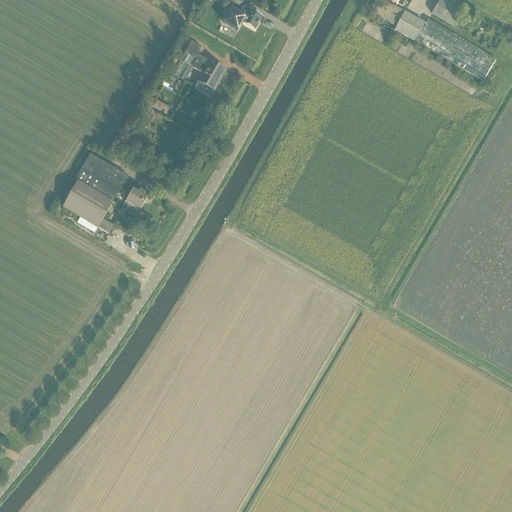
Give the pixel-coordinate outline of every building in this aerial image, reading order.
[(462,13),(441,0),(440,0),(432,14),(454,27),(462,13)] [(425,24),(404,12),(382,1),(374,15),(397,27),(394,32),(415,43),(425,24)] [(231,10),(224,24),(238,32),(242,23),(243,24),(242,24),(255,31),(263,18),(250,11),(243,7),(239,15),(231,10)] [(496,60),(429,21),(416,42),(483,82),(496,60)] [(185,53),(173,75),(184,81),(192,68),(202,73),(197,81),(214,91),(226,71),(209,61),(198,55),(201,50),(191,44),(185,53)] [(176,64),(182,53),(177,50),(171,60),(176,64)] [(147,128),(154,117),(148,114),(142,124),(147,128)] [(184,132),(179,142),(187,146),(192,137),(184,132)] [(77,223),(95,233),(120,189),(130,195),(126,202),(131,205),(131,206),(139,211),(140,210),(140,211),(147,199),(143,196),(145,193),(141,191),(139,194),(133,190),(133,191),(128,187),(129,185),(124,182),(127,177),(91,155),(76,181),(78,182),(63,208),(80,218),(77,223)] [(115,230),(119,225),(114,221),(110,227),(115,230)] [(106,227),(103,232),(113,238),(116,232),(106,227)]
